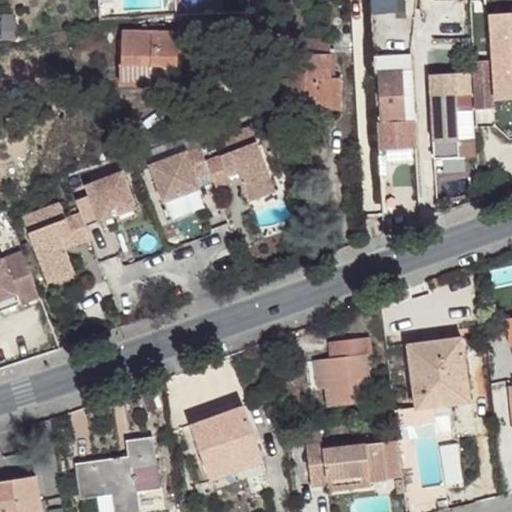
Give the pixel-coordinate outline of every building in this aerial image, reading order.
[(288,0),(290,28),(292,28),(302,27),(299,0),(288,0)] [(98,5),(98,20),(112,19),(111,11),(106,6),(101,4),(98,5)] [(122,84),(167,84),(168,65),(177,65),(177,32),(163,32),(163,25),(144,25),(144,32),(122,32),(122,84)] [(177,32),(177,65),(200,65),(200,25),(177,27),(177,32)] [(292,28),(293,39),(295,39),(303,38),(302,27),(292,28)] [(295,39),(295,53),(330,54),(330,39),(295,39)] [(283,81),(282,98),(303,98),(317,99),(316,108),(340,108),(340,80),(334,80),(329,80),(330,54),(295,53),(291,53),(291,82),(283,81)] [(377,72),(380,122),(404,121),(401,71),(412,70),(411,53),(374,56),(375,72),(377,72)] [(473,62),(475,109),(494,108),(491,61),(473,62)] [(429,74),(433,159),(476,157),(475,138),(459,139),(458,111),(473,110),(472,93),(456,94),(455,73),(429,74)] [(303,108),(316,108),(317,99),(303,98),(303,108)] [(211,174),(216,188),(231,182),(228,174),(237,170),(241,179),(249,202),(276,191),(252,125),(214,140),(220,156),(206,161),(211,174)] [(150,166),(163,202),(200,188),(197,179),(211,174),(206,161),(201,147),(150,166)] [(228,174),(231,182),(241,179),(237,170),(228,174)] [(80,213),(86,227),(135,209),(122,172),(85,186),(89,195),(75,200),(80,213)] [(231,212),(227,199),(221,202),(225,215),(231,212)] [(22,217),(47,282),(74,272),(66,249),(62,240),(72,236),(75,246),(91,240),(86,227),(80,213),(65,219),(60,203),(22,217)] [(75,246),(72,236),(62,240),(66,249),(75,246)] [(0,259),(0,312),(38,297),(21,251),(0,259)] [(325,388),(327,407),(374,402),(368,355),(372,355),(370,337),(338,341),(340,357),(331,358),(322,359),(325,388)] [(394,412),(397,440),(437,434),(433,407),(448,405),(470,402),(462,338),(408,345),(416,409),(394,412)] [(338,341),(329,342),(331,358),(340,357),(338,341)] [(315,360),(318,389),(325,388),(322,359),(315,360)] [(433,407),(437,434),(451,432),(448,405),(433,407)] [(187,443),(201,483),(263,461),(242,406),(192,424),(197,440),(187,443)] [(76,463),(81,499),(112,494),(113,511),(140,511),(137,492),(159,488),(152,437),(127,440),(129,456),(76,463)] [(306,444),(311,487),(327,485),(327,480),(369,475),(370,482),(387,480),(382,443),(323,450),(322,442),(306,444)] [(327,485),(328,492),(371,487),(370,482),(369,475),(327,480),(327,485)] [(0,511),(40,511),(34,476),(0,482),(0,511)]
